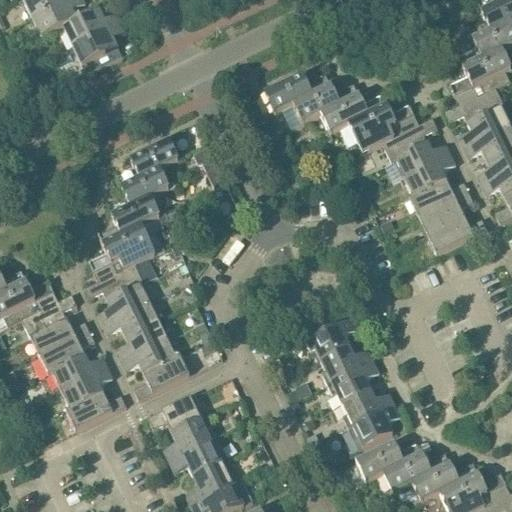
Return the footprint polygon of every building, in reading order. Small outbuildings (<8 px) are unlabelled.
[(9,7),(5,0),(4,0),(0,2),(0,7),(1,10),(9,7)] [(29,0),(23,3),(33,23),(80,0),(29,0)] [(80,0),(33,23),(42,44),(64,33),(77,26),(72,15),(85,9),(80,0)] [(511,0),(494,0),(477,9),(482,19),(511,3),(511,0)] [(467,37),(472,46),(510,27),(511,28),(511,27),(511,3),(482,19),(486,28),(467,37)] [(64,33),(73,52),(121,29),(117,20),(104,26),(99,15),(77,26),(64,33)] [(476,55),(458,64),(463,74),(501,55),(501,56),(511,50),(511,30),(511,28),(510,27),(472,46),(476,55)] [(121,29),(73,52),(86,79),(122,62),(114,44),(126,38),(121,29)] [(501,55),(463,74),(467,84),(449,92),(453,102),(473,93),(477,102),(496,94),(510,87),(505,78),(511,74),(511,66),(507,69),(501,56),(501,55)] [(37,70),(25,76),(30,85),(41,79),(37,70)] [(268,123),(282,116),(331,92),(326,82),(307,91),(303,82),(264,101),(271,115),(266,118),(268,123)] [(336,101),(331,92),(282,116),(292,135),(320,121),(359,102),(354,92),(336,101)] [(463,122),(468,130),(501,114),(502,115),(505,113),(496,94),(477,102),(473,93),(453,102),(458,112),(447,117),(452,127),(463,122)] [(359,102),(320,121),(327,134),(321,137),(324,143),(331,140),(341,136),(387,112),(382,102),(363,111),(359,102)] [(349,152),(356,148),(357,150),(363,148),(368,157),(382,150),(381,149),(401,140),(396,130),(415,121),(410,112),(392,121),(387,112),(341,136),(349,152)] [(459,145),(464,155),(510,133),(502,115),(501,114),(468,130),(472,139),(459,145)] [(395,167),(394,165),(428,149),(424,141),(437,134),(433,124),(420,130),(415,121),(396,130),(401,140),(381,149),(382,150),(391,169),(395,167)] [(511,131),(510,133),(464,155),(468,165),(481,158),(486,167),(511,154),(511,131)] [(121,195),(160,176),(160,177),(186,164),(183,158),(176,162),(169,147),(131,166),(135,176),(116,185),(121,195)] [(433,158),(428,149),(394,165),(395,167),(404,185),(451,162),(446,152),(433,158)] [(216,171),(207,154),(194,160),(199,170),(202,168),(206,176),(216,171)] [(511,154),(486,167),(490,176),(477,182),(481,192),(511,176),(511,154)] [(456,171),(451,162),(404,185),(412,202),(446,186),(442,178),(456,171)] [(216,197),(226,192),(216,171),(206,176),(216,197)] [(107,213),(112,223),(151,204),(151,205),(177,193),(173,186),(167,189),(160,177),(160,176),(121,195),(126,204),(107,213)] [(500,195),(504,204),(511,199),(511,176),(481,192),(486,202),(500,195)] [(408,204),(418,223),(469,198),(464,188),(451,195),(446,186),(412,202),(408,204)] [(210,200),(223,226),(239,218),(226,192),(216,197),(210,200)] [(473,208),(469,198),(418,223),(427,241),(464,223),(460,215),(473,208)] [(511,222),(511,199),(504,204),(508,212),(495,219),(499,229),(511,222)] [(142,233),(161,224),(168,221),(164,214),(157,217),(151,205),(151,204),(112,223),(117,232),(98,241),(103,252),(141,232),(142,233)] [(468,231),(464,223),(427,241),(436,260),(487,235),(482,225),(468,231)] [(381,231),(384,238),(394,233),(390,226),(381,231)] [(93,279),(113,269),(117,279),(148,264),(155,260),(142,233),(141,232),(103,252),(107,260),(89,269),(93,279)] [(103,299),(107,307),(141,290),(145,289),(144,288),(157,282),(148,264),(117,279),(113,269),(93,279),(98,288),(85,294),(90,305),(103,299)] [(0,301),(26,289),(22,279),(3,288),(0,281),(0,301)] [(36,308),(55,298),(50,288),(31,298),(26,289),(0,301),(0,336),(22,326),(40,317),(36,308)] [(141,290),(107,307),(111,315),(98,321),(103,331),(153,307),(150,301),(147,302),(141,290)] [(22,326),(31,344),(68,326),(64,317),(77,311),(72,301),(59,307),(55,298),(36,308),(40,317),(22,326)] [(121,335),(125,344),(159,327),(152,313),(156,312),(153,307),(103,331),(108,341),(121,335)] [(310,357),(315,355),(320,366),(350,352),(344,342),(357,335),(352,324),(305,347),(310,357)] [(72,334),(68,326),(31,344),(40,362),(90,338),(86,328),(72,334)] [(116,359),(121,369),(168,346),(172,344),(169,338),(165,340),(159,327),(125,344),(129,352),(116,359)] [(205,350),(214,345),(205,327),(196,332),(205,350)] [(49,381),(53,380),(52,379),(86,362),(82,354),(95,347),(90,338),(40,362),(49,381)] [(168,346),(121,369),(126,378),(139,372),(143,381),(177,364),(171,352),(174,350),(172,344),(168,346)] [(205,350),(201,352),(204,358),(217,352),(214,345),(205,350)] [(327,390),(331,388),(373,368),(368,356),(355,363),(350,352),(320,366),(325,376),(321,379),(327,390)] [(86,362),(52,379),(53,380),(58,391),(55,393),(58,399),(108,374),(103,364),(90,371),(86,362)] [(180,362),(177,364),(143,381),(147,389),(134,396),(139,406),(189,381),(180,362)] [(327,390),(331,399),(335,396),(342,410),(371,396),(366,385),(379,379),(373,368),(331,388),(327,390)] [(277,376),(281,384),(294,379),(290,370),(277,376)] [(64,403),(70,415),(71,416),(104,400),(100,391),(113,384),(108,374),(58,399),(61,405),(64,403)] [(286,398),(290,407),(301,402),(297,393),(286,398)] [(348,434),(353,432),(395,412),(389,400),(376,406),(371,396),(342,410),(346,419),(342,421),(348,434)] [(104,400),(71,416),(70,415),(67,417),(76,437),(126,412),(121,402),(108,408),(104,400)] [(167,428),(172,439),(201,424),(191,403),(148,424),(154,435),(167,428)] [(299,412),(296,405),(290,408),(294,415),(299,412)] [(387,429),(400,423),(395,412),(353,432),(348,434),(359,456),(393,440),(387,429)] [(164,456),(170,467),(212,446),(201,424),(172,439),(177,449),(164,456)] [(308,446),(311,452),(320,448),(317,441),(308,446)] [(188,472),(194,483),(223,468),(212,446),(170,467),(175,478),(188,472)] [(326,457),(321,447),(320,448),(311,452),(316,462),(326,457)] [(366,489),(384,480),(423,461),(418,451),(399,460),(394,450),(356,469),(363,483),(357,486),(359,491),(366,488),(366,489)] [(427,470),(423,461),(384,480),(391,493),(385,496),(388,501),(394,498),(394,499),(412,489),(450,471),(445,461),(427,470)] [(191,511),(233,490),(223,468),(194,483),(198,493),(185,499),(191,511)] [(421,509),(441,499),(478,480),(473,470),(454,479),(450,471),(412,489),(419,503),(413,506),(415,511),(421,508),(421,509)] [(482,490),(478,480),(441,499),(447,511),(485,511),(491,509),(486,499),(506,490),(501,480),(482,490)] [(243,486),(237,489),(233,490),(191,511),(244,511),(254,507),(243,486)] [(336,499),(343,495),(340,488),(332,491),(336,499)] [(485,511),(511,511),(511,498),(511,499),(506,490),(486,499),(491,509),(485,511)]
